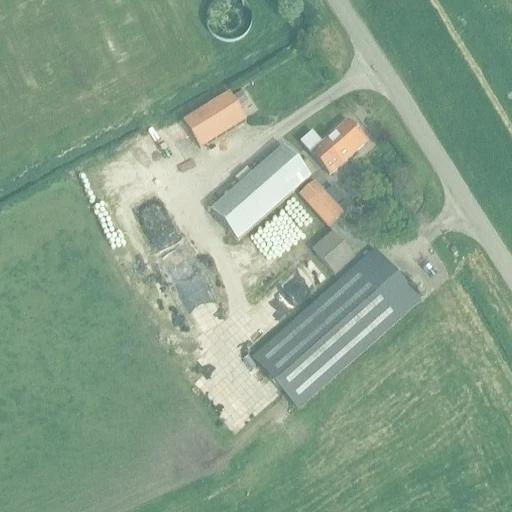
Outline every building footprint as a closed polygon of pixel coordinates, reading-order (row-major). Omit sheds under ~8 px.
[(0,0),(0,157),(214,56),(187,0),(0,0)] [(225,40),(227,41),(230,41),(232,40),(234,40),(236,39),(238,38),(240,37),(243,34),(245,33),(246,31),(247,29),(248,27),(249,24),(249,22),(250,19),(250,17),(249,14),(249,12),(248,9),(247,7),(245,5),(244,3),(242,2),(240,0),(239,0),(215,0),(214,1),(212,2),(211,4),(209,6),(208,9),(207,11),(206,13),(206,15),(205,17),(205,20),(206,22),(206,23),(207,26),(207,28),(208,30),(210,32),(211,33),(213,35),(215,37),(217,38),(220,39),(222,40),(225,40)] [(280,86),(293,87),(293,63),(281,63),(280,86)] [(182,122),(199,150),(245,121),(228,94),(182,122)] [(300,145),(328,177),(366,143),(347,122),(319,147),(309,137),(300,145)] [(167,129),(184,158),(195,152),(177,123),(167,129)] [(210,213),(237,242),(310,178),(283,148),(210,213)] [(299,196),(328,228),(343,215),(314,183),(299,196)] [(333,275),(351,259),(331,236),(313,253),(333,275)] [(251,360),(297,411),(419,302),(374,251),(251,360)]
